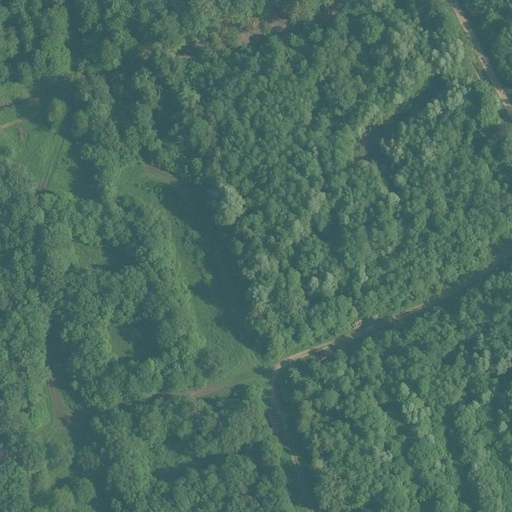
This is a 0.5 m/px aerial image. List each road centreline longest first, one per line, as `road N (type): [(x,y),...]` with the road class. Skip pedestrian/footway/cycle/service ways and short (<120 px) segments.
road 1 (track): [(62,425),(37,205),(70,95),(72,0)]
road 2 (track): [(511,249),(453,291),(280,365),(274,392),(310,511)]
road 3 (track): [(275,373),(0,440)]
road 4 (track): [(258,373),(205,214)]
road 5 (unclassified): [(511,114),(451,0)]
